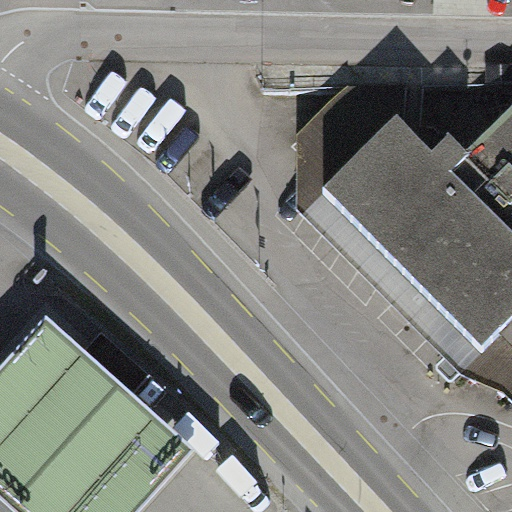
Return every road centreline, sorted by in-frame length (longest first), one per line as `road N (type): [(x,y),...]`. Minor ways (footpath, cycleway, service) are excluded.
road 1 (primary): [(0,144),(152,281),(380,511)]
road 2 (unclassified): [(0,38),(511,49)]
